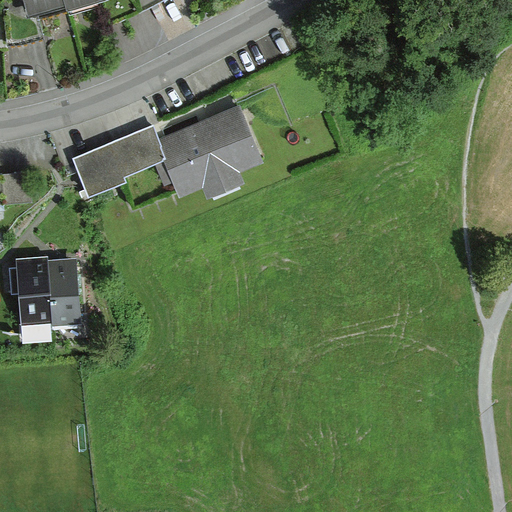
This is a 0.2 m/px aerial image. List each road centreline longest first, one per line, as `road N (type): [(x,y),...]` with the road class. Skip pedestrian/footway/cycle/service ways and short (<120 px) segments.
road 1 (residential): [(293,0),(89,104),(0,123)]
road 2 (track): [(489,511),(477,389),(511,284)]
